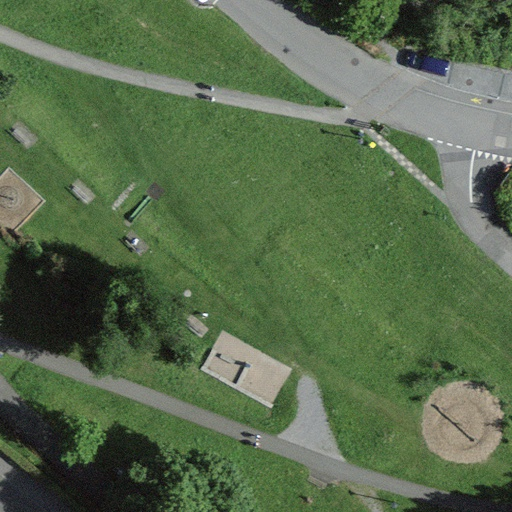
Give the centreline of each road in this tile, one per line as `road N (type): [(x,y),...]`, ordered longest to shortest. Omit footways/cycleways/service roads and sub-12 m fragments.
road 1 (residential): [(249,0),(381,83),(471,123)]
road 2 (residential): [(471,123),(471,204),(511,243)]
